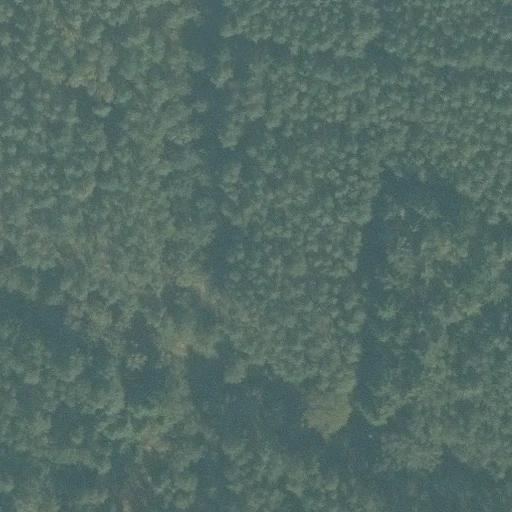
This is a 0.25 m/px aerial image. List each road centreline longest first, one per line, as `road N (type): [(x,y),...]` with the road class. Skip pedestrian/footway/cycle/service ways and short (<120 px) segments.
road 1 (track): [(511,74),(177,57)]
road 2 (track): [(0,285),(194,359)]
road 3 (track): [(198,511),(194,359)]
